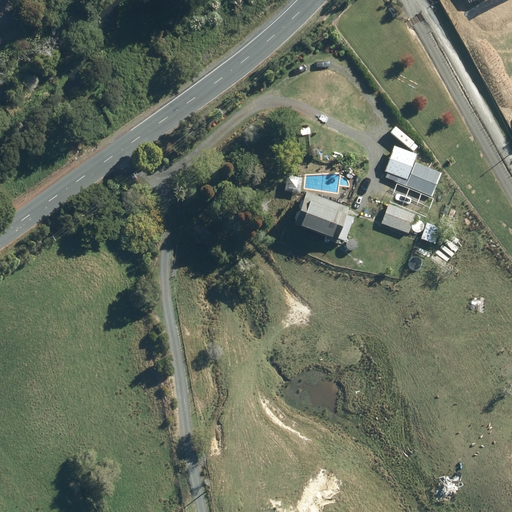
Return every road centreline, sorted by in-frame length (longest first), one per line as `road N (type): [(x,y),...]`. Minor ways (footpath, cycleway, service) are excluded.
road 1 (tertiary): [(0,237),(236,67),(311,0)]
road 2 (unknown): [(421,0),(511,139)]
